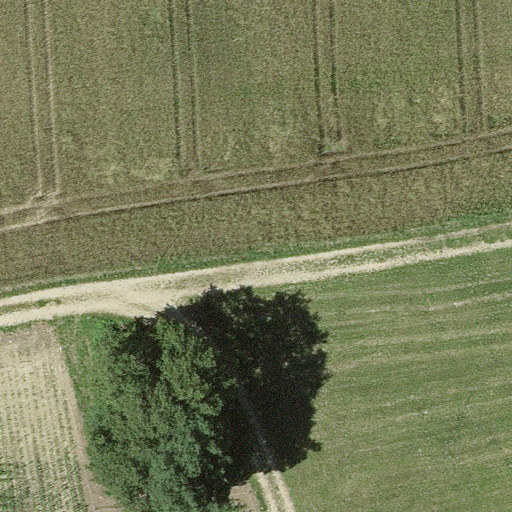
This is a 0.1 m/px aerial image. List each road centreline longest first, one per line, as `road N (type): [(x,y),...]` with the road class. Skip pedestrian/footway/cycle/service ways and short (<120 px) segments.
road 1 (track): [(0,310),(511,230)]
road 2 (track): [(106,292),(180,339),(279,511)]
